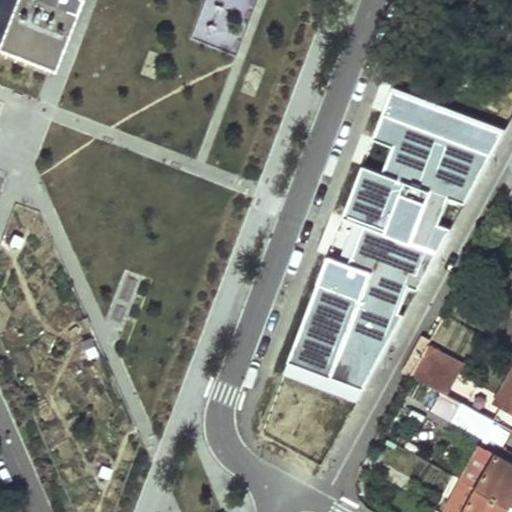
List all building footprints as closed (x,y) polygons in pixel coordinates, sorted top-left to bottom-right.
[(0,0),(0,31),(29,43),(45,0),(0,0)] [(410,375),(442,392),(455,369),(423,351),(410,375)] [(494,420),(442,392),(432,409),(484,437),(494,420)] [(479,488),(511,505),(511,503),(511,464),(496,456),(479,488)] [(507,511),(511,505),(479,488),(462,479),(443,511),(440,511),(439,511),(437,511),(507,511)]
